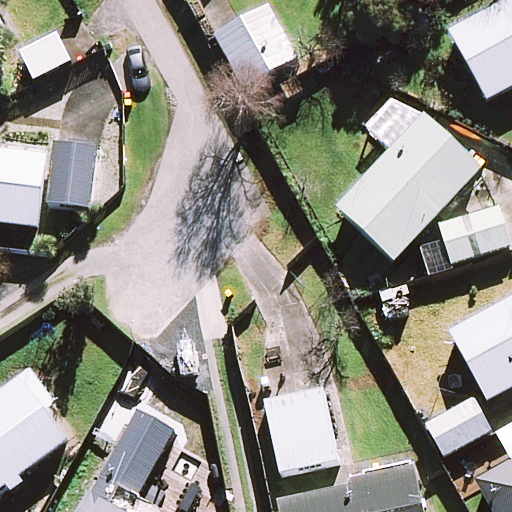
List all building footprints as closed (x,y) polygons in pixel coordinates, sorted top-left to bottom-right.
[(349,31),(332,1),(299,19),(316,50),(349,31)] [(494,118),(511,107),(511,18),(456,50),(494,118)] [(274,20),(220,50),(250,103),(304,73),(274,20)] [(0,55),(13,48),(0,24),(0,55)] [(402,278),(490,184),(433,130),(344,224),(402,278)] [(56,218),(97,222),(104,164),(63,159),(56,218)] [(0,239),(45,245),(53,172),(0,166),(0,239)] [(459,281),(511,264),(511,241),(506,223),(446,241),(459,281)] [(496,417),(511,408),(511,319),(458,349),(496,417)] [(0,511),(1,511),(76,458),(54,429),(63,422),(37,386),(0,413),(0,511)] [(290,488),(344,476),(328,404),(273,416),(290,488)] [(499,447),(480,413),(432,440),(451,474),(499,447)] [(149,511),(185,448),(147,428),(100,511),(149,511)] [(491,511),(511,511),(511,478),(482,495),(491,511)] [(358,504),(321,511),(428,511),(422,485),(357,500),(358,504)]
